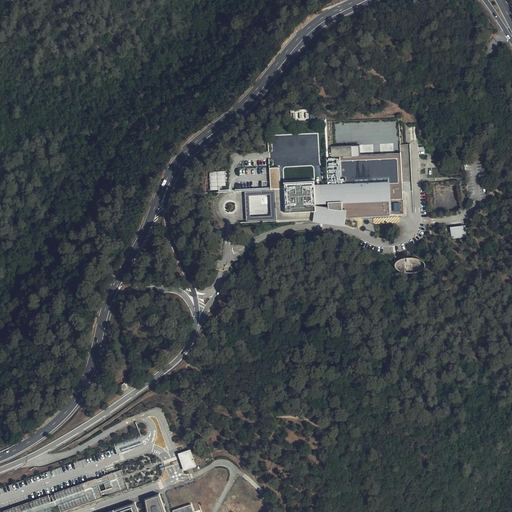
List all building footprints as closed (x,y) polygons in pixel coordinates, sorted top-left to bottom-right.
[(403,190),(401,158),(354,160),(354,149),(333,149),(334,160),(326,160),(326,188),(313,188),(313,182),(281,181),(281,186),(278,186),(278,167),(268,167),(268,189),(272,189),(272,222),(313,223),(313,217),(319,217),(319,221),(389,222),(389,206),(403,206),(403,198),(398,198),(398,190),(403,190)] [(403,198),(413,199),(411,150),(402,150),(401,158),(403,190),(398,190),(398,198),(403,198)] [(225,171),(209,172),(210,191),(225,190),(225,171)] [(241,190),(241,219),(270,220),(271,190),(241,190)] [(451,238),(466,237),(465,225),(450,227),(451,238)] [(396,273),(423,270),(421,258),(394,261),(396,273)] [(185,455),(190,468),(198,466),(194,452),(185,455)] [(57,511),(57,508),(62,506),(64,511),(68,511),(132,490),(126,470),(58,494),(60,500),(59,500),(57,496),(56,496),(55,496),(55,497),(55,498),(56,501),(54,502),(52,496),(8,511),(57,511)] [(170,511),(164,493),(147,499),(151,511),(152,511),(149,500),(164,495),(169,511),(170,511)] [(142,511),(139,503),(112,511),(169,511),(164,495),(149,500),(152,511),(142,511)]
